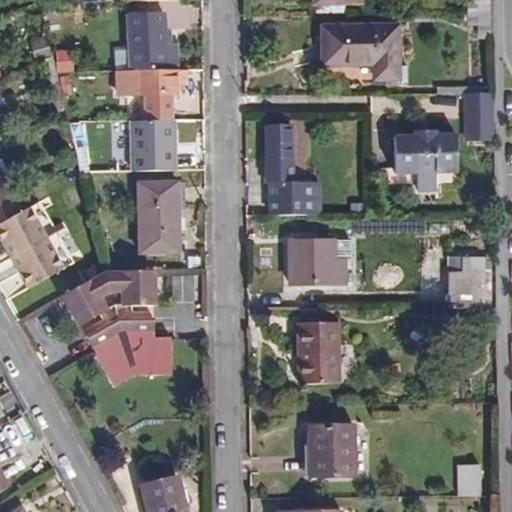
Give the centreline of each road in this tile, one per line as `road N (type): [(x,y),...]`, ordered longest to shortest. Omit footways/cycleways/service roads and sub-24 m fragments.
road 1 (residential): [(216,0),(222,511)]
road 2 (residential): [(0,343),(92,511)]
